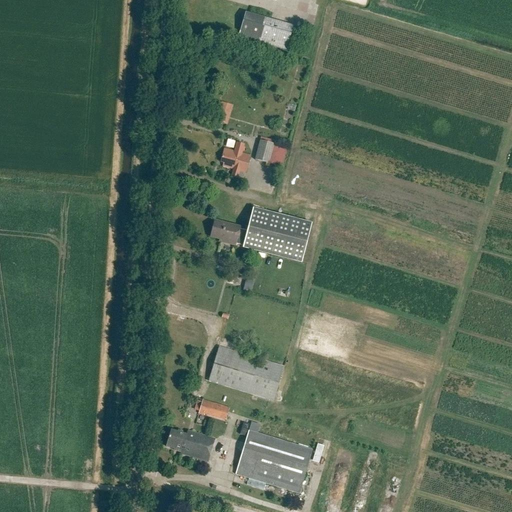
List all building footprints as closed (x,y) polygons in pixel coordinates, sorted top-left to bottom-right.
[(245,14),(238,37),(286,51),(293,27),(245,14)] [(226,126),(230,115),(221,112),(217,123),(226,126)] [(260,141),(255,161),(269,164),(274,145),(260,141)] [(242,154),(244,146),(237,144),(234,152),(224,149),(221,163),(224,163),(223,167),(246,173),(250,157),(242,154)] [(274,145),(269,164),(282,168),(287,148),(274,145)] [(215,221),(210,238),(221,240),(220,242),(235,246),(236,245),(243,247),(302,263),(312,223),(253,208),(247,232),(239,230),(240,228),(215,221)] [(219,348),(208,382),(274,402),(284,368),(219,348)] [(203,400),(198,414),(226,423),(230,409),(203,400)] [(166,447),(182,452),(181,455),(208,463),(215,440),(192,433),(188,432),(187,435),(171,431),(166,447)] [(248,432),(235,475),(299,494),(312,451),(248,432)] [(319,464),(324,446),(318,444),(313,462),(319,464)]
